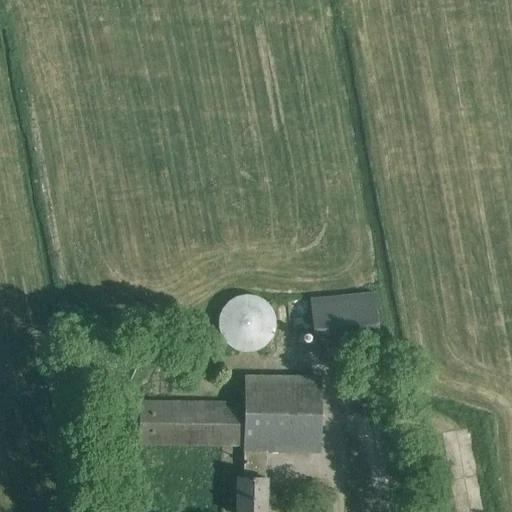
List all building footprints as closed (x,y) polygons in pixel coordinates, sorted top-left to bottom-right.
[(314,344),(375,338),(371,291),(309,297),(314,344)] [(252,296),(244,295),(239,295),(231,299),(227,301),(223,306),(220,311),(217,318),(217,324),(218,331),(220,336),(224,342),(227,345),(233,349),(238,351),(243,351),(249,351),(254,350),(259,348),(264,345),(269,340),(272,333),(274,320),(273,315),(269,308),(267,305),(261,300),(256,297),(252,296)] [(383,384),(384,364),(348,364),(347,384),(383,384)] [(244,376),(244,403),(243,445),(243,450),(260,450),(319,451),(320,377),(244,376)] [(139,444),(243,445),(244,403),(140,401),(139,444)] [(259,466),(260,450),(243,450),(243,478),(237,478),(235,511),(265,511),(267,479),(265,479),(265,466),(259,466)]
